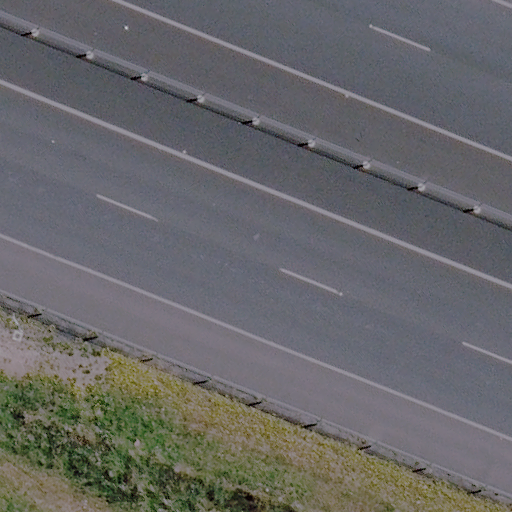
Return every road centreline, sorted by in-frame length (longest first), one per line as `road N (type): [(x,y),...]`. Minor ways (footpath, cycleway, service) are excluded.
road 1 (motorway): [(511,350),(0,143)]
road 2 (motorway): [(323,0),(511,77)]
